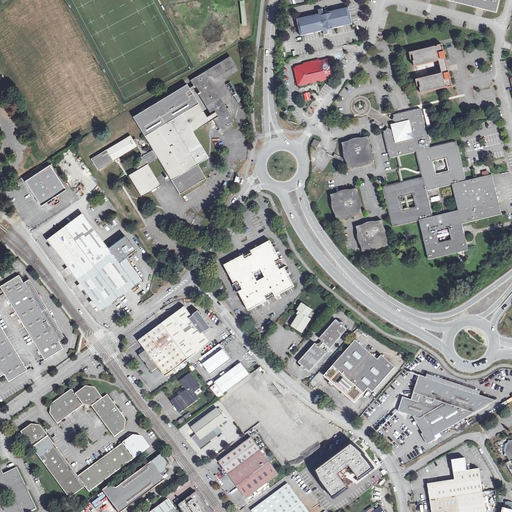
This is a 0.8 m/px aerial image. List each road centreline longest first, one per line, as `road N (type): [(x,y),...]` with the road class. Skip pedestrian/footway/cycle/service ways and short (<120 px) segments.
road 1 (unclassified): [(406,511),(379,445),(268,360),(194,272)]
road 2 (tertiary): [(278,187),(328,267),(381,311),(446,348)]
road 3 (unclassified): [(104,341),(229,511)]
road 4 (unclassified): [(297,149),(369,42),(381,0)]
road 5 (tertiary): [(402,311),(367,289),(326,244),(299,180)]
road 6 (unclassified): [(17,221),(104,341)]
road 7 (unclassified): [(104,341),(0,416)]
road 8 (trunk): [(511,273),(443,316),(402,311)]
